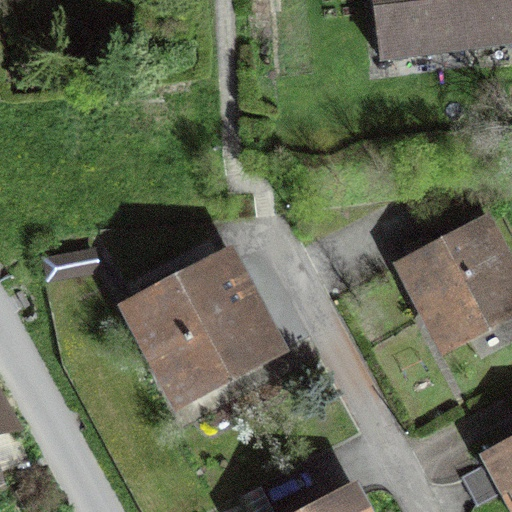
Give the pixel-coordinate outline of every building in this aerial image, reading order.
[(470,48),(463,0),(363,0),(372,62),(470,48)] [(511,0),(463,0),(470,48),(511,42),(511,0)] [(413,272),(447,333),(511,297),(511,295),(478,236),(413,272)] [(135,313),(176,385),(262,336),(221,264),(135,313)] [(511,511),(511,451),(486,465),(511,511)]
